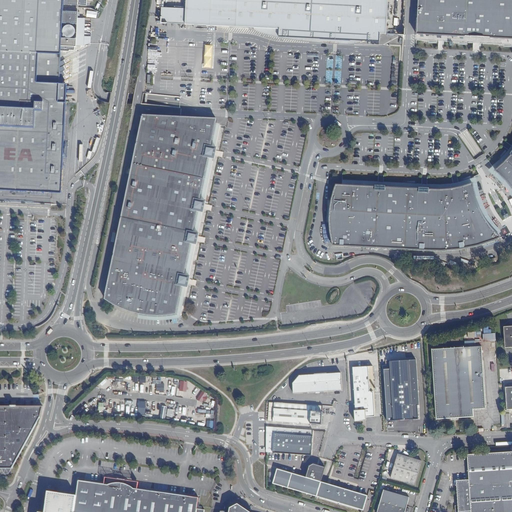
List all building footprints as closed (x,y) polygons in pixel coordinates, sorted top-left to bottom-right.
[(0,0),(0,188),(62,192),(66,101),(58,101),(61,45),(76,46),(78,5),(87,5),(87,0),(0,0)] [(185,0),(185,22),(249,26),(279,27),(278,35),(323,38),(323,29),(348,31),(347,39),(365,40),(379,40),(380,32),(386,33),(387,0),(185,0)] [(511,0),(419,0),(418,33),(448,35),(511,38),(511,153),(507,160),(496,170),(507,181),(511,187),(511,0)] [(279,27),(249,26),(261,31),(282,37),(306,41),(327,42),(334,43),(346,43),(354,42),(358,42),(365,40),(347,39),(348,31),(323,29),(323,38),(278,35),(279,27)] [(217,118),(143,114),(104,298),(108,301),(121,308),(134,312),(138,313),(146,315),(156,315),(175,314),(181,287),(185,287),(187,288),(189,277),(187,277),(183,276),(190,244),(194,245),(196,245),(198,234),(196,234),(192,233),(197,211),(201,212),(203,212),(205,201),(203,201),(199,200),(208,157),(211,146),(217,118)] [(215,147),(211,146),(208,157),(212,158),(214,158),(215,155),(216,147),(215,147)] [(330,229),(333,244),(441,250),(457,249),(471,246),(486,242),(500,237),(491,226),(483,213),(476,198),(473,183),(458,187),(441,189),(337,184),(332,199),(330,214),(330,229)] [(504,348),(511,347),(511,325),(503,327),(504,348)] [(473,409),(485,408),(481,346),(481,341),(475,341),(475,343),(465,344),(466,347),(431,349),(436,419),(473,417),(473,409)] [(387,421),(418,419),(417,405),(419,405),(416,359),(390,361),(390,368),(384,369),(387,421)] [(372,408),(374,408),(373,391),(369,391),(368,366),(366,366),(352,367),(355,411),(354,411),(355,422),(363,421),(363,420),(366,419),(365,417),(373,417),(372,408)] [(319,393),(341,391),(340,374),(298,377),(292,384),(293,395),(315,393),(319,393)] [(164,392),(164,383),(160,383),(161,380),(153,380),(153,385),(156,385),(156,392),(164,392)] [(187,392),(187,381),(180,381),(179,391),(187,392)] [(194,397),(204,404),(209,395),(199,389),(194,397)] [(322,424),(323,406),(274,403),(273,421),(322,424)] [(0,469),(2,469),(5,475),(8,475),(11,469),(6,469),(5,406),(0,406),(0,469)] [(42,407),(5,406),(6,469),(11,469),(40,417),(42,407)] [(266,452),(311,455),(313,430),(266,427),(266,452)] [(511,511),(511,451),(467,455),(469,480),(456,480),(458,506),(455,506),(455,511),(458,511),(511,511)] [(391,478),(414,485),(421,461),(398,454),(391,478)] [(320,482),(321,482),(325,468),(313,464),(309,466),(306,478),(307,478),(310,467),(313,466),(324,469),(319,482),(320,482)] [(320,482),(319,482),(324,469),(313,466),(310,467),(307,478),(306,478),(290,473),(287,472),(277,469),(272,484),(316,497),(320,482)] [(198,509),(200,498),(137,489),(132,485),(129,483),(123,481),(119,481),(113,481),(109,482),(106,484),(79,480),(77,494),(47,490),(44,511),(38,511),(37,511),(205,511),(206,510),(198,509)] [(334,502),(338,488),(320,482),(316,497),(334,502)] [(340,504),(344,489),(338,488),(334,502),(340,504)] [(350,491),(344,489),(340,504),(346,506),(350,491)] [(404,511),(409,497),(384,489),(377,511),(404,511)] [(346,506),(352,507),(356,493),(350,491),(346,506)] [(352,507),(358,509),(362,495),(356,493),(352,507)] [(358,509),(363,511),(367,496),(362,495),(358,509)]
